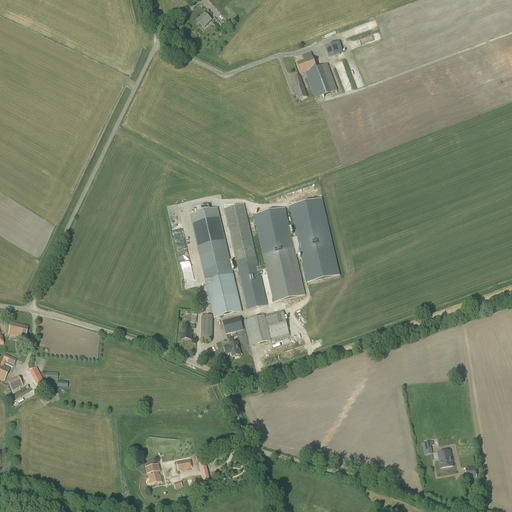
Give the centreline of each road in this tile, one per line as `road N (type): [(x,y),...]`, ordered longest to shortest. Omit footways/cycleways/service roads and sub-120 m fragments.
road 1 (unclassified): [(28,310),(157,44),(147,0)]
road 2 (unclassified): [(452,511),(255,449),(219,375)]
road 3 (track): [(272,377),(511,288)]
road 4 (unclassified): [(219,375),(28,310)]
